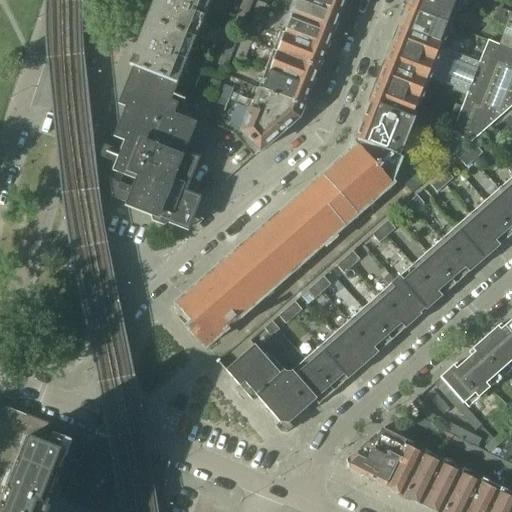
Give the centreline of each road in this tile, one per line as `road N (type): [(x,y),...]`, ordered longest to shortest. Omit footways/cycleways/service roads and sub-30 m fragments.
road 1 (residential): [(80,413),(140,291),(316,142),(374,0)]
road 2 (residential): [(298,500),(324,445),(511,278)]
road 3 (residential): [(80,413),(298,500)]
road 4 (residential): [(0,161),(54,0)]
